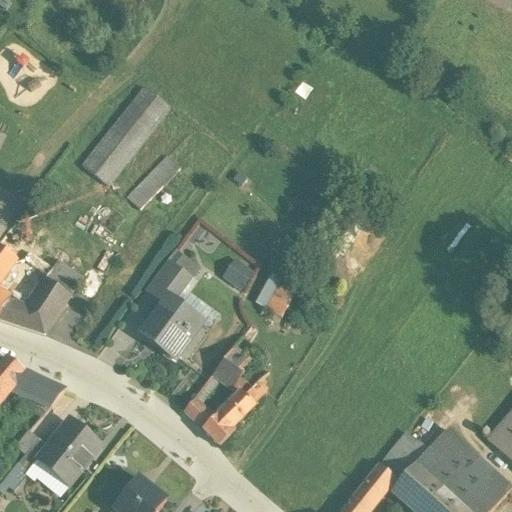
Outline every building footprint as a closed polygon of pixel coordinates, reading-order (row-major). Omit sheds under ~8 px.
[(144,90),(82,168),(107,188),(170,110),(144,90)] [(166,158),(127,199),(140,211),(179,170),(166,158)] [(9,230),(0,241),(0,255),(13,265),(23,263),(46,278),(47,279),(56,265),(9,230)] [(0,255),(0,282),(13,265),(0,255)] [(168,262),(146,292),(165,305),(169,300),(175,305),(192,281),(168,262)] [(252,275),(234,262),(222,279),(240,292),(252,275)] [(81,280),(58,263),(56,265),(47,279),(46,278),(44,281),(69,299),(81,280)] [(282,318),(294,294),(268,280),(255,304),(282,318)] [(69,299),(44,281),(25,308),(6,303),(0,310),(0,322),(43,337),(69,299)] [(175,305),(169,300),(165,305),(141,337),(175,361),(192,338),(187,335),(197,322),(175,305)] [(511,324),(506,329),(501,336),(500,344),(501,352),(506,359),(511,363),(511,324)] [(268,376),(234,351),(216,374),(241,394),(239,395),(255,408),(267,396),(260,389),(265,385),(263,382),(268,376)] [(24,374),(8,360),(0,369),(0,401),(10,390),(27,398),(38,380),(24,374)] [(38,380),(27,398),(59,412),(73,396),(38,380)] [(213,421),(202,432),(216,446),(255,408),(239,395),(213,421)] [(213,421),(193,403),(185,414),(202,432),(213,421)] [(511,413),(486,443),(511,465),(511,413)] [(80,440),(65,428),(47,449),(37,462),(39,463),(66,485),(77,470),(82,474),(92,462),(87,458),(97,447),(84,436),(80,440)] [(428,453),(417,465),(469,511),(491,511),(511,490),(446,432),(428,453)] [(405,436),(379,469),(399,485),(417,465),(428,453),(405,436)] [(39,442),(19,465),(29,474),(39,463),(37,462),(47,449),(39,442)] [(469,511),(417,465),(399,485),(390,494),(411,511),(469,511)] [(373,476),(344,511),(369,511),(388,488),(373,476)] [(144,491),(134,483),(113,509),(116,511),(156,511),(166,500),(148,486),(144,491)]
